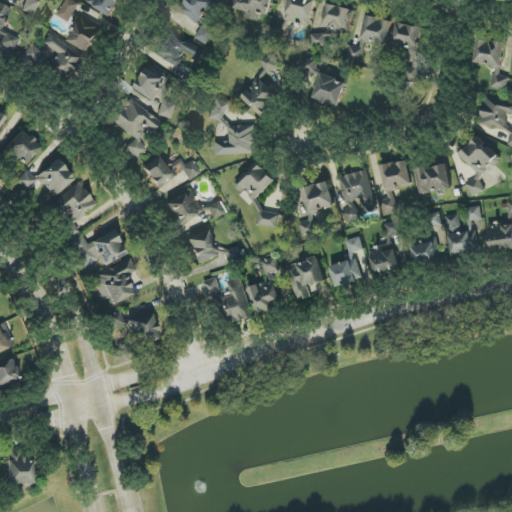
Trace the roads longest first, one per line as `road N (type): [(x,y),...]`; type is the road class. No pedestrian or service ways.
road 1 (residential): [(511,287),(466,291),(297,337),(130,391),(0,416)]
road 2 (residential): [(200,369),(176,288),(109,171),(69,126),(0,76)]
road 3 (tertiary): [(129,511),(90,354),(59,285),(0,214)]
road 4 (tertiary): [(0,250),(24,277),(52,338),(95,511)]
road 5 (residential): [(296,153),(439,123),(459,11)]
road 6 (residential): [(157,0),(69,126)]
